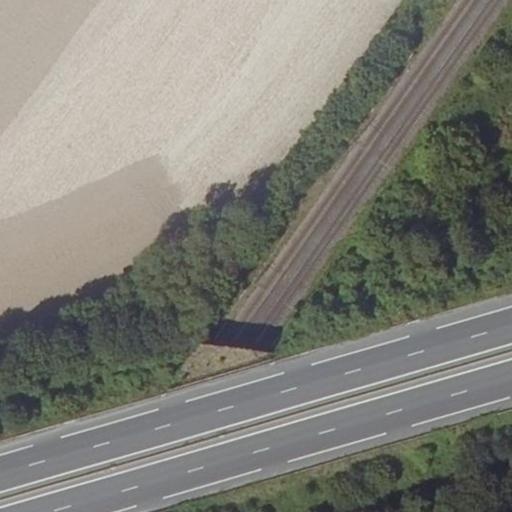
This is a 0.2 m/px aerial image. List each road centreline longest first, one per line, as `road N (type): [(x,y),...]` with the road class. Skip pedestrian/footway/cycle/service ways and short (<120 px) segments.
road 1 (trunk): [(511,324),(0,474)]
road 2 (trunk): [(60,511),(511,378)]
